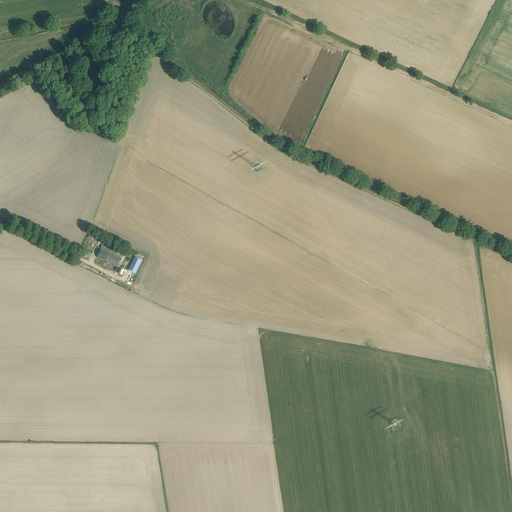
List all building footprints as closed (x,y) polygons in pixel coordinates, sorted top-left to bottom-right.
[(87,238),(83,249),(89,252),(93,241),(87,238)] [(97,257),(105,261),(106,261),(111,251),(102,246),(99,252),(97,257)] [(123,259),(116,255),(117,253),(111,251),(106,261),(109,263),(109,262),(119,267),(123,259)] [(135,257),(128,270),(135,273),(141,260),(135,257)] [(121,268),(119,274),(125,277),(128,272),(124,270),(121,268)]
